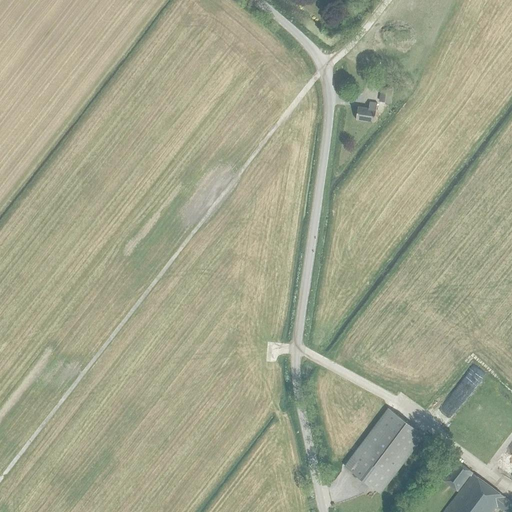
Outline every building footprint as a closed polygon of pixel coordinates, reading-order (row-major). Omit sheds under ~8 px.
[(392,89),(381,87),(379,101),(390,103),(392,89)] [(356,121),(374,124),(376,106),(368,105),(367,111),(357,110),(356,121)] [(472,366),(437,417),(450,426),(484,374),(472,366)] [(425,435),(422,433),(389,408),(346,467),(381,493),(425,435)] [(432,447),(427,452),(432,456),(436,451),(432,447)] [(511,511),(511,503),(503,496),(457,461),(443,479),(459,491),(471,475),(473,477),(445,511),(494,511),(498,508),(503,511),(511,511)]
